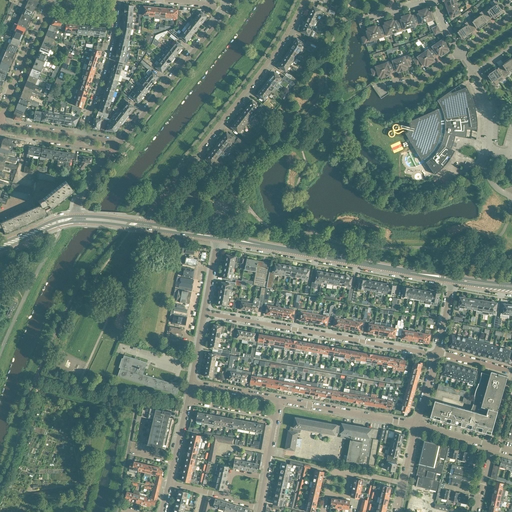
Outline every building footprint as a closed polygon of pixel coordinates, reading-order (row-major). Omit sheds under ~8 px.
[(502,8),(496,0),(494,0),(493,1),(495,5),(492,7),(498,16),(502,13),(501,11),(502,10),(501,9),(502,8)] [(35,6),(27,3),(26,5),(19,2),(18,5),(24,8),(32,12),(35,6)] [(458,9),(456,4),(446,8),(447,10),(448,10),(449,12),(458,9)] [(311,10),(310,11),(319,16),(319,15),(321,17),(322,14),(322,13),(323,11),(325,13),(327,9),(318,5),(316,8),(313,7),(312,9),(311,10)] [(498,16),(492,7),(488,10),(487,8),(483,10),(489,19),(493,17),(494,19),(498,16)] [(28,23),(30,17),(22,13),(20,16),(10,11),(11,9),(9,8),(7,13),(10,15),(19,19),(28,23)] [(32,12),(24,8),(23,11),(20,9),(17,8),(16,11),(22,13),(30,17),(32,12)] [(434,20),(432,15),(431,15),(429,10),(428,8),(426,9),(425,9),(423,10),(427,22),(430,21),(433,20),(434,20)] [(460,14),(459,11),(458,9),(449,12),(450,15),(449,15),(451,20),(450,21),(454,18),(453,17),(459,14),(460,14)] [(204,21),(197,15),(195,17),(191,14),(191,13),(189,12),(189,11),(182,10),(182,11),(185,13),(189,16),(200,25),(202,23),(204,21)] [(427,22),(423,10),(420,11),(418,12),(418,14),(415,15),(418,25),(424,23),(423,23),(427,22)] [(489,19),(483,10),(479,13),(481,15),(477,17),(483,26),(487,24),(486,22),(489,19)] [(207,16),(201,11),(197,15),(204,21),(206,19),(205,18),(207,16)] [(309,14),(308,17),(318,21),(319,19),(320,19),(321,17),(319,15),(319,16),(310,11),(309,13),(309,14)] [(418,25),(415,15),(412,16),(411,14),(409,15),(409,14),(408,15),(406,16),(410,27),(413,26),(413,27),(418,25)] [(189,16),(187,18),(190,20),(191,20),(189,23),(197,30),(199,27),(198,27),(200,25),(189,16)] [(410,27),(406,16),(403,17),(403,16),(403,17),(401,17),(401,19),(398,21),(401,31),(407,29),(406,29),(410,27)] [(317,24),(318,21),(308,17),(307,19),(306,19),(306,20),(306,21),(306,22),(314,26),(314,25),(315,26),(317,24)] [(483,26),(477,17),(473,20),(472,18),(468,21),(474,30),(478,27),(479,29),(483,26)] [(25,28),(28,23),(19,19),(17,24),(25,28)] [(64,30),(65,21),(54,20),(52,21),(50,25),(58,28),(64,30)] [(401,31),(398,21),(395,22),(394,20),(392,20),(391,20),(391,21),(389,21),(393,33),(396,32),(396,33),(401,31)] [(393,33),(389,21),(386,22),(384,23),(384,25),(381,26),(384,37),(390,35),(389,34),(393,33)] [(474,30),(468,21),(464,24),(466,25),(462,28),(468,37),(472,34),(471,32),(474,30)] [(186,24),(184,27),(186,28),(193,34),(195,31),(195,32),(197,30),(189,23),(188,22),(186,24)] [(314,26),(306,22),(305,24),(304,24),(303,27),(313,31),(315,32),(317,27),(315,26),(314,25),(314,26)] [(25,28),(17,24),(14,23),(13,26),(15,27),(14,31),(22,35),(25,28)] [(62,33),(57,31),(58,28),(50,25),(48,28),(49,28),(48,30),(63,36),(64,34),(62,33)] [(384,37),(381,26),(377,28),(377,25),(375,26),(374,26),(372,27),(376,39),(379,38),(384,37)] [(302,29),(301,32),(304,34),(304,33),(310,36),(314,38),(316,33),(315,32),(313,31),(303,27),(302,28),(301,28),(302,29)] [(376,39),(372,27),(369,28),(368,28),(369,28),(366,29),(367,31),(364,32),(365,36),(362,37),(364,43),(372,41),(372,40),(376,39)] [(468,37),(462,28),(458,30),(456,27),(453,29),(459,38),(461,37),(462,38),(463,37),(464,39),(468,37)] [(185,30),(183,33),(190,38),(192,36),(193,34),(186,28),(185,30)] [(14,31),(10,29),(9,32),(13,34),(12,37),(20,40),(22,35),(14,31)] [(172,29),(170,31),(179,38),(180,37),(186,42),(188,40),(189,41),(190,38),(183,33),(181,35),(172,29)] [(46,33),(45,35),(54,39),(55,35),(63,39),(63,36),(48,30),(47,33),(46,33)] [(17,47),(20,40),(12,37),(6,34),(4,37),(11,40),(10,43),(10,44),(17,47)] [(52,42),(54,39),(45,35),(44,38),(45,38),(43,41),(56,46),(57,44),(52,42)] [(294,43),(303,49),(305,44),(300,41),(300,40),(297,38),(295,41),(294,41),(293,42),(294,43)] [(448,48),(446,44),(446,43),(443,38),(443,39),(440,41),(438,43),(445,53),(447,52),(449,50),(448,48)] [(56,46),(43,41),(42,44),(41,44),(40,46),(49,50),(51,46),(55,48),(56,46)] [(183,46),(177,41),(173,46),(180,51),(182,49),(181,49),(183,46)] [(15,53),(17,47),(10,44),(10,43),(6,42),(3,48),(6,49),(15,53)] [(303,49),(294,43),(292,45),(291,45),(290,48),(298,53),(300,54),(302,52),(303,53),(305,51),(303,49)] [(445,53),(438,43),(435,45),(434,45),(430,48),(436,57),(439,55),(440,56),(442,55),(443,55),(442,55),(445,53)] [(180,51),(173,46),(171,48),(167,44),(165,46),(167,48),(176,55),(178,53),(178,54),(180,51)] [(49,56),(51,50),(49,50),(40,46),(39,49),(40,49),(39,52),(47,55),(49,56)] [(15,53),(6,49),(6,50),(3,48),(0,54),(4,55),(3,56),(12,59),(15,53)] [(176,55),(167,48),(164,52),(173,60),(175,58),(174,57),(176,55)] [(297,55),(298,53),(290,48),(289,50),(289,51),(288,53),(296,58),(298,56),(297,55)] [(436,57),(430,48),(425,51),(426,52),(423,54),(430,64),(432,62),(433,62),(434,61),(433,59),(436,57)] [(130,52),(126,51),(118,50),(117,52),(116,54),(117,55),(129,58),(130,52)] [(45,60),(47,55),(39,52),(37,55),(36,57),(45,61),(45,60)] [(173,60),(164,52),(160,57),(169,64),(171,62),(173,60)] [(298,60),(296,58),(288,53),(286,55),(285,55),(284,57),(292,62),(295,64),(298,60)] [(430,64),(423,54),(420,56),(420,55),(414,59),(413,59),(417,65),(419,63),(421,67),(424,65),(425,67),(427,66),(428,65),(430,64)] [(116,58),(115,61),(123,63),(127,64),(129,58),(117,55),(117,56),(116,56),(115,58),(116,58)] [(410,66),(409,61),(411,61),(409,55),(408,55),(402,57),(402,58),(399,59),(403,71),(405,70),(406,70),(408,69),(407,67),(410,66)] [(10,65),(13,59),(12,59),(3,56),(1,62),(10,65)] [(46,66),(47,62),(48,62),(45,60),(45,61),(36,57),(35,60),(34,63),(45,67),(48,68),(48,66),(46,66)] [(144,57),(143,59),(153,68),(155,65),(156,66),(156,67),(162,72),(164,70),(165,71),(166,69),(157,61),(155,63),(154,62),(153,64),(144,57)] [(169,64),(160,57),(157,61),(166,69),(168,66),(167,66),(169,64)] [(291,64),(292,62),(284,57),(283,59),(283,60),(282,62),(290,68),(292,65),(291,64)] [(96,65),(96,64),(97,62),(82,58),(81,59),(85,60),(84,64),(95,67),(96,67),(96,65)] [(403,71),(399,59),(395,60),(395,59),(390,61),(393,72),(397,70),(397,72),(399,72),(400,72),(403,71)] [(159,77),(151,70),(153,68),(142,60),(141,63),(149,70),(146,73),(146,74),(156,82),(158,79),(157,79),(159,77)] [(511,68),(511,67),(506,60),(502,62),(504,64),(500,66),(506,75),(510,73),(509,71),(511,68)] [(393,72),(390,61),(385,63),(385,64),(381,65),(385,76),(388,76),(389,76),(389,75),(391,75),(390,73),(393,72)] [(0,68),(8,72),(10,65),(1,62),(0,63),(0,68)] [(290,68),(282,62),(280,62),(280,64),(278,67),(281,69),(287,72),(290,68)] [(45,67),(34,63),(32,68),(40,72),(41,69),(44,70),(45,67)] [(95,68),(95,67),(84,64),(83,67),(79,66),(79,68),(82,69),(93,72),(94,70),(95,70),(95,68)] [(385,76),(381,65),(376,67),(376,68),(371,69),(373,75),(378,73),(379,76),(380,76),(380,78),(382,77),(383,78),(383,77),(385,76)] [(507,77),(506,75),(500,66),(496,69),(495,67),(491,70),(500,82),(507,77)] [(123,74),(124,71),(125,70),(122,69),(122,70),(113,67),(113,68),(112,68),(112,70),(112,73),(120,75),(123,76),(128,78),(129,77),(129,75),(127,75),(127,74),(123,74)] [(40,72),(32,68),(31,70),(29,75),(37,79),(40,80),(42,81),(43,78),(41,78),(42,74),(39,73),(40,72)] [(54,77),(57,72),(54,71),(48,68),(47,70),(53,72),(51,76),(54,77)] [(93,74),(93,72),(82,69),(80,73),(82,74),(84,75),(92,78),(92,77),(93,77),(93,75),(93,74)] [(500,82),(491,70),(487,73),(489,75),(488,76),(489,77),(487,78),(494,87),(496,85),(496,84),(500,82)] [(272,75),(270,77),(280,84),(281,82),(281,81),(283,79),(277,74),(275,72),(273,74),(272,75)] [(118,81),(120,75),(112,73),(111,75),(110,75),(110,77),(110,78),(118,81)] [(156,82),(146,74),(143,78),(152,85),(154,83),(154,84),(156,82)] [(38,85),(40,80),(37,79),(29,75),(28,78),(27,78),(26,81),(35,84),(38,85)] [(269,79),(268,81),(276,87),(276,88),(278,89),(279,87),(281,88),(283,86),(280,84),(270,77),(269,79)] [(80,78),(78,84),(89,87),(89,85),(90,85),(91,83),(90,82),(91,82),(90,82),(82,79),(80,78)] [(116,86),(118,81),(110,78),(110,79),(109,79),(108,81),(109,81),(108,83),(116,86)] [(152,85),(143,78),(139,82),(142,84),(149,90),(151,88),(150,88),(152,85)] [(34,88),(34,86),(35,84),(26,81),(25,83),(26,83),(25,86),(39,92),(40,90),(38,89),(34,88)] [(276,87),(268,81),(267,82),(267,81),(265,84),(266,84),(264,86),(273,92),(272,92),(274,94),(278,89),(276,88),(276,87)] [(78,84),(77,89),(87,92),(88,91),(88,90),(88,89),(89,87),(78,84)] [(142,84),(139,88),(138,89),(145,94),(147,92),(149,90),(142,84)] [(44,94),(39,92),(25,86),(23,89),(22,92),(31,95),(32,92),(35,93),(37,94),(43,96),(44,94)] [(273,92),(264,86),(263,88),(262,88),(260,90),(268,95),(270,93),(271,94),(272,92),(273,92)] [(472,131),(472,129),(477,129),(477,132),(477,130),(477,128),(477,125),(477,124),(477,121),(477,120),(477,118),(477,116),(476,114),(476,112),(476,110),(475,108),(475,106),(474,104),(474,102),(473,100),(472,99),(471,97),(471,95),(470,93),(469,91),(468,89),(467,88),(466,86),(466,87),(452,93),(451,91),(437,100),(438,102),(439,104),(440,106),(441,108),(433,111),(432,110),(431,111),(430,111),(429,111),(428,112),(426,113),(426,114),(408,122),(409,122),(410,122),(411,123),(411,124),(411,125),(411,126),(411,127),(411,128),(411,129),(410,129),(410,130),(409,131),(409,132),(408,132),(408,133),(407,133),(406,134),(405,133),(418,154),(419,156),(422,160),(424,159),(424,160),(426,162),(435,174),(437,173),(438,172),(440,171),(441,170),(442,169),(443,168),(444,166),(441,164),(444,160),(447,156),(451,158),(451,157),(452,156),(453,154),(454,152),(455,150),(451,149),(452,146),(455,147),(456,143),(454,142),(455,139),(455,136),(471,139),(471,138),(471,136),(472,133),(472,131)] [(138,89),(139,88),(137,87),(134,91),(135,93),(142,99),(144,97),(144,96),(145,94),(138,89)] [(87,92),(77,89),(75,89),(73,93),(85,97),(86,95),(87,95),(87,93),(87,92)] [(124,90),(123,93),(131,99),(132,98),(138,103),(140,101),(141,101),(142,99),(135,93),(134,91),(133,91),(130,95),(124,90)] [(268,95),(260,90),(259,91),(259,93),(257,95),(256,96),(258,97),(259,97),(264,101),(264,100),(265,101),(263,104),(269,109),(272,106),(268,103),(269,102),(269,100),(266,98),(268,95)] [(31,95),(22,92),(21,94),(21,95),(20,97),(37,104),(39,105),(40,102),(31,99),(29,98),(31,95)] [(85,99),(85,97),(73,93),(72,99),(84,102),(85,100),(85,99)] [(111,102),(113,96),(105,94),(104,96),(103,97),(103,98),(103,99),(111,102)] [(37,104),(20,97),(19,100),(18,100),(17,103),(26,106),(27,103),(36,107),(37,104)] [(124,102),(122,104),(125,106),(132,112),(134,110),(133,109),(135,107),(131,104),(133,103),(129,100),(125,97),(124,99),(126,100),(124,102)] [(84,104),(83,103),(84,102),(72,99),(70,104),(82,108),(83,106),(83,105),(84,104)] [(250,103),(249,104),(249,105),(256,111),(257,112),(260,114),(263,110),(265,112),(268,109),(262,104),(260,107),(255,103),(254,102),(255,102),(253,100),(252,101),(251,103),(250,103)] [(24,112),(26,106),(17,103),(16,105),(17,105),(16,108),(24,112)] [(111,111),(106,109),(107,106),(101,104),(101,105),(100,106),(99,107),(100,108),(99,111),(109,114),(111,111)] [(129,116),(128,116),(121,110),(119,109),(115,105),(113,109),(116,112),(116,113),(125,121),(129,116)] [(256,111),(249,105),(247,107),(246,107),(245,109),(252,115),(254,113),(255,114),(257,112),(256,111)] [(132,112),(125,106),(121,110),(128,116),(130,114),(132,112)] [(22,117),(24,112),(16,108),(14,113),(14,114),(22,117)] [(251,117),(252,115),(245,109),(243,111),(243,112),(242,114),(250,120),(252,118),(251,117)] [(108,117),(109,114),(99,111),(96,119),(95,119),(94,123),(94,124),(93,128),(97,129),(100,129),(101,119),(102,117),(107,118),(108,117)] [(125,121),(116,113),(112,117),(121,124),(122,125),(125,121)] [(32,122),(33,119),(26,118),(26,117),(22,117),(14,114),(13,118),(13,119),(20,121),(25,121),(32,122)] [(250,120),(242,114),(240,116),(239,116),(238,117),(247,124),(250,120)] [(75,126),(78,118),(70,117),(69,125),(70,125),(72,126),(72,125),(75,126)] [(112,117),(109,121),(111,123),(118,129),(120,127),(119,126),(121,124),(112,117)] [(247,124),(238,117),(236,120),(235,122),(242,128),(244,129),(246,127),(245,126),(247,124)] [(242,128),(235,122),(235,123),(234,123),(233,124),(233,125),(231,127),(234,130),(234,129),(239,133),(241,131),(240,130),(242,128)] [(118,129),(111,123),(105,130),(115,132),(116,131),(118,129)] [(223,136),(223,137),(230,143),(232,141),(235,143),(235,142),(236,141),(229,135),(230,135),(227,132),(225,135),(224,135),(223,136)] [(241,134),(239,137),(247,144),(249,141),(241,134)] [(221,139),(219,141),(228,148),(231,144),(230,143),(223,137),(221,139)] [(392,141),(395,149),(404,145),(401,137),(392,141)] [(27,142),(19,141),(12,139),(4,138),(3,139),(1,144),(9,146),(13,147),(13,146),(25,149),(27,142)] [(247,144),(238,138),(236,141),(235,142),(244,148),(247,144)] [(217,144),(216,146),(226,154),(230,150),(228,148),(219,141),(217,143),(217,144)] [(1,144),(0,148),(16,152),(17,150),(14,149),(13,149),(12,148),(13,147),(9,146),(1,144)] [(33,155),(34,147),(34,146),(32,146),(31,146),(28,146),(26,157),(27,157),(27,158),(26,158),(26,160),(29,161),(29,157),(29,155),(33,155)] [(226,154),(216,146),(215,148),(214,148),(212,150),(220,156),(222,158),(224,156),(224,157),(225,156),(226,154)] [(220,156),(212,150),(210,152),(211,153),(209,155),(216,160),(217,161),(219,159),(218,158),(220,156)] [(6,155),(7,154),(0,152),(0,156),(9,159),(16,161),(17,158),(6,155)] [(58,160),(57,164),(63,165),(64,161),(65,153),(65,152),(63,152),(62,152),(59,152),(58,160)] [(74,159),(75,154),(65,153),(64,161),(66,161),(64,172),(69,172),(71,158),(74,159)] [(83,156),(81,156),(75,154),(74,159),(74,163),(77,164),(77,161),(81,161),(82,162),(78,168),(82,170),(87,163),(90,163),(91,158),(82,156),(83,156)] [(207,157),(205,160),(208,162),(208,161),(210,163),(209,164),(215,168),(219,162),(217,161),(216,160),(209,155),(208,155),(207,156),(207,157)] [(4,163),(4,162),(0,160),(0,165),(4,166),(16,169),(18,165),(9,163),(9,164),(4,163)] [(43,198),(39,200),(41,203),(45,210),(50,208),(73,190),(65,181),(43,198)] [(192,193),(193,194),(188,196),(193,210),(198,208),(203,206),(197,191),(192,193)] [(41,203),(39,200),(39,198),(35,200),(38,206),(0,222),(0,227),(2,227),(4,234),(47,215),(45,210),(41,203)] [(226,258),(225,260),(226,261),(235,263),(235,262),(237,263),(238,257),(229,255),(229,254),(228,254),(227,254),(227,255),(226,257),(226,258)] [(185,256),(184,264),(197,266),(198,258),(191,257),(192,255),(189,255),(189,256),(185,256)] [(257,267),(258,261),(247,259),(246,264),(245,264),(244,270),(248,271),(248,273),(252,274),(253,271),(256,272),(257,267)] [(269,263),(258,261),(257,267),(256,272),(254,285),(267,287),(268,281),(266,281),(269,263)] [(274,274),(275,274),(275,275),(279,276),(279,274),(281,265),(280,265),(280,264),(278,264),(277,264),(275,264),(274,268),(270,267),(268,281),(267,287),(271,288),(274,274)] [(184,269),(182,277),(193,279),(194,270),(184,269)] [(321,284),(321,283),(323,272),(322,272),(321,271),(320,272),(317,271),(317,276),(313,275),(311,288),(312,287),(313,288),(314,288),(315,288),(316,287),(316,286),(317,285),(316,284),(318,283),(321,284)] [(346,277),(344,286),(345,286),(348,287),(347,288),(350,289),(347,301),(351,302),(353,289),(350,288),(352,278),(349,277),(349,276),(347,276),(346,277)] [(194,282),(180,279),(178,290),(184,291),(185,288),(193,290),(194,282)] [(364,290),(366,280),(365,279),(363,279),(362,279),(359,279),(357,291),(354,291),(352,302),(356,303),(358,292),(364,293),(364,290)] [(376,292),(378,282),(377,281),(375,281),(374,282),(372,281),(370,291),(369,294),(372,294),(373,291),(376,292)] [(221,288),(220,288),(232,290),(233,286),(232,286),(233,285),(222,282),(221,285),(220,285),(220,287),(221,288)] [(382,294),(384,283),(383,282),(381,282),(380,283),(378,282),(376,292),(375,295),(378,295),(378,294),(382,295),(382,294)] [(390,285),(388,294),(391,294),(391,296),(394,297),(396,285),(393,285),(393,284),(391,284),(390,284),(390,285)] [(408,297),(409,288),(409,287),(406,286),(406,287),(403,287),(401,296),(402,296),(401,298),(404,298),(404,296),(408,297)] [(265,288),(262,287),(259,301),(254,300),(252,312),(254,313),(255,312),(257,313),(258,307),(262,308),(265,288)] [(413,299),(415,289),(414,288),(414,287),(413,287),(412,288),(412,289),(409,288),(408,297),(407,300),(413,301),(413,299)] [(425,304),(427,291),(426,290),(424,290),(423,291),(421,290),(419,299),(419,303),(425,304)] [(431,301),(433,292),(432,292),(432,291),(431,290),(430,291),(429,291),(429,292),(427,291),(425,304),(431,305),(431,301)] [(187,305),(189,294),(179,292),(177,303),(187,305)] [(439,298),(438,298),(438,296),(439,296),(439,293),(438,292),(436,292),(435,292),(434,292),(433,292),(431,301),(437,302),(437,301),(439,301),(440,300),(440,299),(439,298)] [(464,308),(466,298),(465,298),(465,297),(465,296),(464,296),(463,296),(462,296),(462,297),(459,297),(458,305),(456,305),(455,310),(463,311),(464,311),(464,308)] [(392,308),(386,307),(385,309),(395,311),(396,303),(397,298),(393,297),(392,303),(393,303),(392,308)] [(18,302),(14,301),(7,298),(4,305),(10,307),(6,316),(9,318),(13,309),(14,309),(18,302)] [(470,309),(472,298),(469,298),(468,298),(466,298),(464,308),(470,309)] [(238,299),(237,306),(240,307),(240,309),(242,310),(243,311),(245,311),(245,310),(246,311),(248,300),(242,299),(242,300),(239,299),(238,299)] [(279,304),(279,300),(277,300),(277,304),(276,304),(276,306),(273,306),(271,316),(274,316),(277,316),(278,307),(279,304)] [(489,312),(490,302),(488,302),(487,301),(484,300),(483,311),(482,314),(488,315),(489,312)] [(509,314),(510,304),(506,303),(506,304),(503,304),(502,313),(501,313),(500,317),(509,317),(509,315),(508,315),(509,314)] [(331,321),(333,309),(334,305),(332,305),(332,306),(331,306),(329,313),(323,312),(323,315),(321,325),(324,325),(327,325),(328,320),(331,321)] [(341,319),(341,315),(335,314),(336,309),(333,309),(331,321),(332,321),(332,319),(335,320),(333,326),(336,327),(339,328),(341,319)] [(364,332),(366,321),(368,313),(368,311),(365,311),(363,319),(362,320),(357,319),(357,322),(355,331),(358,331),(359,330),(364,332)] [(174,315),(173,323),(176,323),(175,325),(178,326),(179,324),(185,325),(187,317),(174,315)] [(399,336),(400,327),(401,321),(398,320),(397,325),(396,325),(395,328),(391,327),(389,337),(392,337),(395,337),(395,335),(399,336)] [(407,340),(408,330),(403,329),(403,327),(404,326),(404,324),(404,323),(404,321),(401,321),(400,327),(399,336),(402,336),(401,338),(404,339),(407,340)] [(242,339),(244,331),(243,331),(243,330),(241,330),(238,330),(238,332),(235,332),(234,337),(242,339)] [(256,345),(258,336),(255,336),(255,333),(253,333),(252,332),(250,332),(248,342),(248,344),(256,345)] [(454,348),(457,336),(452,335),(449,344),(448,346),(449,346),(449,347),(454,348)] [(459,350),(463,337),(457,336),(454,348),(459,350)] [(465,351),(468,339),(463,337),(459,350),(465,351)] [(470,353),(473,340),(468,339),(465,351),(470,353)] [(475,354),(479,342),(473,340),(470,353),(475,354)] [(210,342),(210,344),(210,345),(210,348),(213,348),(212,351),(222,353),(222,349),(223,349),(218,348),(219,343),(211,342),(210,342)] [(481,355),(484,343),(479,342),(475,354),(481,355)] [(486,357),(489,345),(484,343),(481,355),(486,357)] [(491,358),(495,346),(489,345),(486,357),(491,358)] [(497,360),(500,347),(495,346),(491,358),(497,360)] [(502,361),(505,349),(500,347),(497,360),(502,361)] [(511,350),(505,349),(502,361),(507,363),(509,357),(509,356),(511,350)] [(228,368),(227,376),(230,377),(229,380),(232,380),(232,381),(234,381),(235,381),(236,372),(237,369),(232,368),(234,356),(231,355),(228,368)] [(117,376),(177,395),(180,385),(171,382),(171,383),(143,375),(147,363),(137,359),(135,358),(134,359),(124,356),(123,359),(122,358),(119,367),(121,368),(120,370),(117,376)] [(446,376),(450,364),(444,362),(444,363),(443,365),(444,365),(441,375),(446,376)] [(452,377),(455,365),(450,364),(446,376),(452,377)] [(457,379),(461,367),(455,365),(452,377),(457,379)] [(463,380),(466,368),(461,367),(457,379),(463,380)] [(468,382),(471,369),(466,368),(463,380),(468,382)] [(475,377),(477,371),(471,369),(468,382),(473,383),(475,378),(475,377)] [(242,373),(240,382),(241,382),(241,383),(243,383),(244,382),(246,383),(247,378),(250,378),(251,372),(243,370),(242,373)] [(466,427),(491,434),(504,387),(506,379),(507,376),(491,371),(490,373),(490,375),(481,372),(470,410),(435,400),(430,417),(455,424),(466,427)] [(410,408),(410,406),(402,404),(398,403),(397,406),(402,407),(400,411),(404,412),(405,411),(408,412),(409,411),(410,408)] [(172,412),(143,406),(141,416),(153,419),(148,444),(166,448),(173,418),(169,417),(170,414),(171,415),(172,412)] [(202,425),(204,413),(198,412),(196,424),(202,425)] [(214,424),(216,416),(210,415),(208,425),(208,427),(213,428),(214,424)] [(341,425),(337,425),(295,417),(293,426),(291,426),(289,430),(289,431),(298,432),(300,433),(301,429),(335,435),(336,432),(351,435),(350,440),(347,456),(344,455),(343,459),(346,460),(346,461),(359,463),(363,464),(365,456),(369,457),(372,439),(370,438),(372,428),(342,423),(341,425)] [(263,427),(268,428),(269,425),(257,423),(256,431),(262,432),(262,430),(263,427)] [(288,430),(285,449),(286,450),(295,451),(296,446),(298,446),(301,447),(301,446),(302,440),(302,439),(299,438),(299,439),(297,438),(298,432),(289,431),(289,430),(288,430)] [(403,434),(395,432),(393,440),(402,442),(403,434)] [(193,434),(191,440),(202,442),(204,436),(193,434)] [(221,443),(222,436),(213,434),(212,441),(218,442),(221,443)] [(201,448),(202,442),(191,440),(190,445),(201,448)] [(400,450),(402,442),(393,440),(391,448),(400,450)] [(444,459),(447,447),(424,442),(417,471),(417,474),(418,475),(416,484),(430,487),(429,489),(436,491),(438,481),(434,480),(436,473),(440,474),(443,465),(439,464),(440,458),(444,459)] [(200,454),(201,448),(190,445),(188,451),(197,453),(200,454)] [(398,457),(400,450),(391,448),(390,455),(388,455),(387,458),(397,460),(397,457),(398,457)] [(458,451),(457,451),(452,449),(448,448),(445,460),(449,461),(450,460),(450,458),(456,460),(458,451)] [(467,453),(462,452),(462,451),(458,450),(457,451),(458,451),(456,460),(455,462),(459,463),(459,462),(460,461),(465,462),(467,453)] [(468,452),(467,452),(467,453),(465,462),(466,462),(464,467),(467,468),(468,465),(469,465),(469,463),(475,465),(477,459),(479,459),(480,456),(479,455),(477,454),(477,455),(472,454),(472,453),(468,452)] [(241,460),(241,457),(235,456),(233,468),(239,469),(241,460)] [(187,457),(186,463),(197,466),(198,460),(196,459),(187,457)] [(396,464),(397,460),(387,458),(385,465),(387,465),(386,470),(395,472),(397,464),(396,464)] [(505,468),(508,460),(502,458),(500,465),(499,467),(505,468)] [(261,470),(263,460),(259,460),(256,459),(256,463),(252,463),(251,471),(257,472),(258,469),(261,470)] [(130,465),(129,472),(132,472),(135,473),(135,470),(139,470),(141,463),(134,461),(134,464),(131,463),(130,465)] [(292,465),(302,467),(303,464),(290,461),(290,464),(282,463),(281,469),(290,471),(293,471),(294,469),(291,468),(292,465)] [(186,463),(184,469),(193,471),(195,471),(197,466),(186,463)] [(227,473),(229,467),(217,464),(216,470),(219,470),(219,471),(227,473)] [(464,467),(460,466),(452,465),(451,468),(452,469),(454,469),(452,475),(461,477),(463,472),(463,471),(464,468),(464,467)] [(159,467),(153,466),(151,473),(156,475),(161,476),(163,471),(159,470),(159,467)] [(194,477),(195,471),(193,471),(184,469),(183,475),(194,477)] [(289,477),(290,471),(281,469),(279,474),(289,477)] [(279,474),(278,480),(288,482),(292,483),(293,481),(288,480),(289,477),(279,474)] [(462,477),(461,477),(452,475),(450,474),(449,478),(450,478),(451,479),(450,485),(459,487),(460,481),(461,481),(462,477)] [(192,483),(194,477),(183,475),(181,481),(192,483)] [(286,488),(288,482),(278,480),(277,486),(286,488)] [(320,490),(321,484),(313,482),(311,481),(309,487),(311,488),(320,490)] [(381,485),(380,491),(382,491),(390,493),(391,487),(383,485),(381,485)] [(504,496),(506,490),(503,489),(494,487),(493,493),(501,495),(504,496)] [(446,500),(449,491),(444,490),(444,489),(439,488),(438,488),(436,500),(440,501),(441,500),(442,499),(446,500)] [(141,492),(135,490),(134,490),(134,493),(132,501),(138,503),(140,495),(140,493),(141,492)] [(187,498),(189,493),(179,490),(178,496),(187,498)] [(457,502),(459,493),(454,492),(453,491),(450,491),(450,490),(449,490),(449,491),(446,500),(447,500),(447,502),(450,503),(451,503),(451,501),(457,502)] [(134,493),(128,492),(125,499),(132,501),(134,493)] [(275,492),(274,498),(286,500),(286,498),(284,497),(285,494),(275,492)] [(459,493),(457,502),(456,505),(460,505),(461,505),(461,503),(467,505),(469,495),(468,495),(463,494),(459,493),(459,492),(459,493)] [(147,495),(140,493),(140,495),(138,503),(140,504),(140,505),(143,506),(146,497),(147,495)] [(493,493),(492,499),(502,501),(503,502),(504,496),(501,495),(493,493)] [(186,504),(187,498),(178,496),(176,502),(186,504)] [(155,505),(156,500),(151,498),(146,497),(143,506),(147,507),(147,506),(150,506),(151,504),(155,505)] [(219,509),(221,500),(215,499),(212,498),(212,501),(211,504),(211,506),(219,509)] [(274,498),(273,504),(282,506),(285,507),(285,506),(287,501),(286,500),(274,498)] [(224,510),(227,502),(221,500),(219,509),(224,510)] [(184,510),(186,504),(176,502),(175,508),(184,510)] [(230,511),(233,504),(227,502),(224,510),(223,511),(230,511)] [(446,505),(435,503),(434,508),(449,511),(450,507),(450,506),(449,506),(446,505)]
